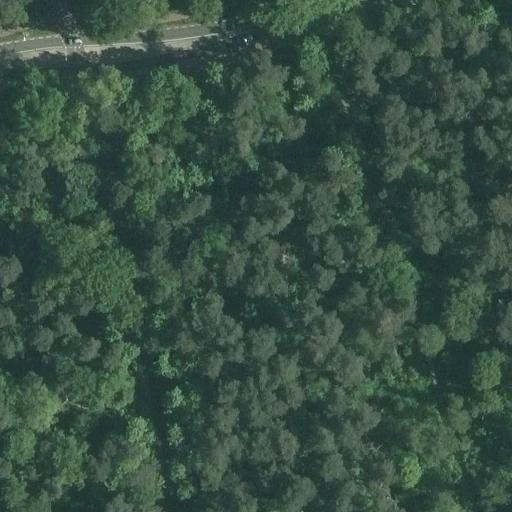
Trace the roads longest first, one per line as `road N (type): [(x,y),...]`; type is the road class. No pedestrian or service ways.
road 1 (secondary): [(0,74),(148,63),(246,31)]
road 2 (secondary): [(246,31),(0,52)]
road 3 (unclassified): [(267,25),(289,37),(407,0)]
